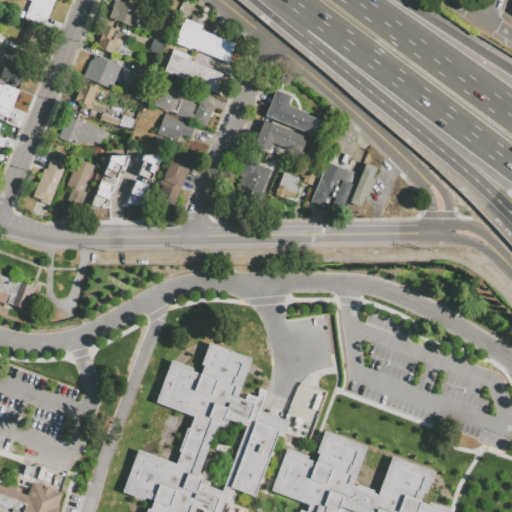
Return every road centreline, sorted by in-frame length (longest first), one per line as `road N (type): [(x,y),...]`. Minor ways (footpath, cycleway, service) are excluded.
road 1 (tertiary): [(0,225),(65,241),(461,235),(489,248)]
road 2 (residential): [(216,0),(360,114),(442,198),(442,235)]
road 3 (motorway): [(268,0),(299,37),(511,217)]
road 4 (motorway): [(281,0),(511,169)]
road 5 (residential): [(0,217),(87,0)]
road 6 (residential): [(189,239),(272,41)]
road 7 (motorway): [(497,103),(354,0)]
road 8 (motorway): [(511,74),(394,0)]
